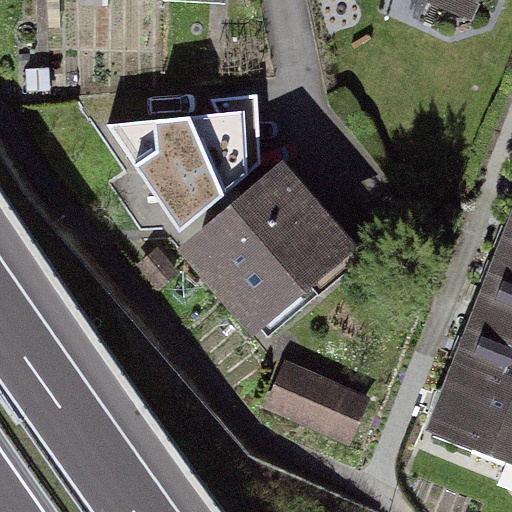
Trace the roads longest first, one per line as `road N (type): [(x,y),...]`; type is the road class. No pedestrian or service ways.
road 1 (motorway): [(134,511),(0,323)]
road 2 (residential): [(287,0),(311,148)]
